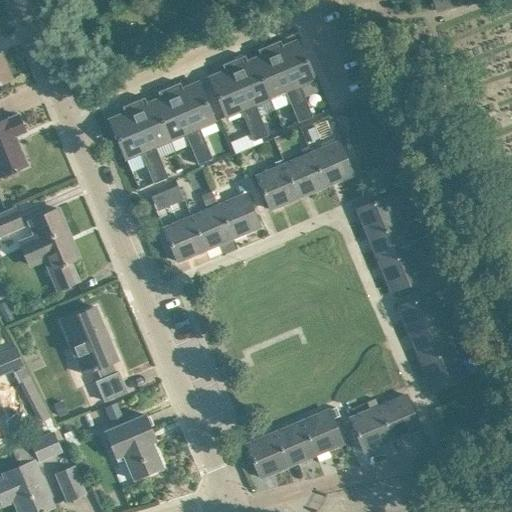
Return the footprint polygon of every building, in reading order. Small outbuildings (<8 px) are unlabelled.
[(477,0),(432,0),(436,12),(478,0),(477,0)] [(316,80),(299,38),(281,45),(289,64),(283,67),(287,77),(281,80),(286,92),(298,122),(312,117),(300,86),(316,80)] [(289,64),(281,45),(280,41),(258,50),(260,54),(253,57),(271,98),(286,92),(281,80),(287,77),(283,67),(289,64)] [(11,77),(5,63),(1,53),(2,53),(1,52),(0,52),(0,82),(12,78),(12,77),(11,77)] [(271,98),(253,57),(246,60),(244,56),(222,65),(224,70),(232,89),(238,86),(242,97),(251,94),(255,105),(271,98)] [(255,105),(251,94),(242,97),(238,86),(232,89),(224,70),(208,77),(225,117),(241,110),(254,141),(268,135),(255,105)] [(216,122),(199,80),(181,87),(189,107),(183,109),(187,119),(181,122),(186,134),(198,165),(212,159),(200,129),(216,122)] [(189,107),(181,87),(180,83),(158,92),(160,97),(153,99),(171,141),(186,134),(181,122),(187,119),(183,109),(189,107)] [(171,141),(153,99),(146,102),(144,98),(122,107),(124,112),(132,131),(138,129),(142,139),(151,136),(155,147),(171,141)] [(155,147),(151,136),(142,139),(138,129),(132,131),(124,112),(108,119),(125,159),(141,153),(154,183),(168,177),(155,147)] [(0,176),(15,170),(27,165),(17,142),(15,143),(12,137),(25,131),(18,114),(0,121),(0,176)] [(333,119),(325,122),(330,134),(338,130),(333,119)] [(331,144),(311,153),(325,186),(353,174),(339,141),(338,141),(335,134),(328,137),(331,144)] [(297,197),(325,186),(311,153),(310,153),(307,146),(300,149),(302,156),(284,164),(283,164),(297,197)] [(256,176),(270,209),(297,197),(283,164),(284,164),(281,158),(274,162),(276,167),(256,176)] [(233,188),(237,198),(219,205),(232,238),(260,226),(246,194),(242,184),(233,188)] [(406,189),(398,193),(403,206),(412,203),(406,189)] [(369,236),(402,222),(390,194),(357,208),(369,236)] [(205,250),(232,238),(219,205),(191,217),(205,250)] [(45,261),(49,271),(57,290),(77,281),(69,262),(78,258),(57,208),(28,221),(33,233),(17,240),(29,267),(45,261)] [(15,212),(0,218),(0,235),(22,226),(15,212)] [(205,250),(191,217),(163,228),(177,261),(205,250)] [(369,236),(380,264),(414,250),(420,247),(417,239),(410,242),(402,222),(369,236)] [(380,264),(392,291),(425,277),(414,250),(380,264)] [(431,292),(398,306),(410,334),(443,320),(443,319),(449,317),(446,309),(440,312),(431,292)] [(456,303),(448,306),(452,315),(460,312),(456,303)] [(117,359),(100,319),(95,307),(61,321),(82,373),(97,367),(102,378),(96,380),(105,401),(126,392),(118,372),(115,373),(110,362),(117,359)] [(459,336),(451,339),(443,320),(410,334),(422,361),(455,347),(454,345),(461,342),(459,336)] [(422,361),(433,389),(466,375),(460,360),(469,356),(464,343),(455,347),(422,361)] [(14,352),(0,357),(0,374),(20,367),(14,352)] [(32,380),(20,386),(39,422),(45,434),(57,428),(50,416),(51,416),(32,380)] [(377,406),(391,440),(419,428),(406,395),(377,406)] [(116,402),(103,407),(109,421),(121,416),(116,402)] [(377,406),(350,418),(364,451),(391,440),(377,406)] [(336,407),(329,410),(332,418),(339,415),(336,407)] [(315,454),(343,443),(332,418),(329,410),(301,421),(315,454)] [(156,441),(151,429),(145,414),(104,432),(116,462),(125,458),(133,479),(162,467),(152,443),(156,441)] [(301,421),(273,433),(287,466),(315,454),(301,421)] [(34,462),(61,451),(53,432),(12,449),(20,467),(3,474),(4,476),(0,477),(0,498),(3,505),(14,500),(18,511),(39,511),(40,511),(42,511),(45,511),(44,510),(53,506),(34,462)] [(273,433),(246,444),(260,477),(287,466),(273,433)] [(57,475),(60,482),(68,500),(84,493),(74,468),(57,475)]
